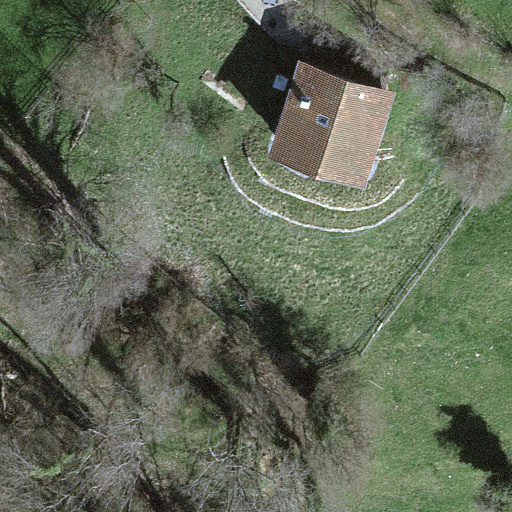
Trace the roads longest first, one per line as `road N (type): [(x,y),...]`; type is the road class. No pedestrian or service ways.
road 1 (track): [(234,511),(0,330)]
road 2 (track): [(388,0),(511,97)]
